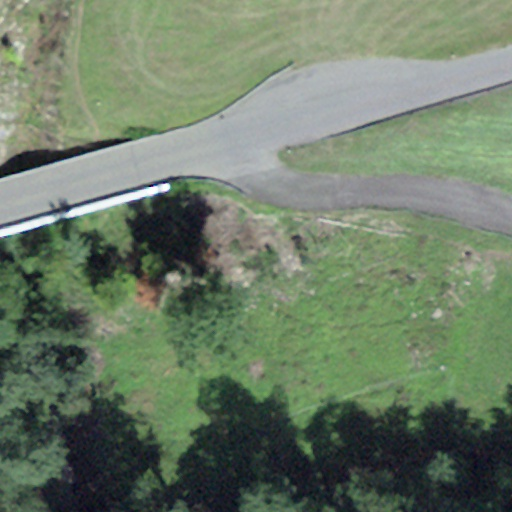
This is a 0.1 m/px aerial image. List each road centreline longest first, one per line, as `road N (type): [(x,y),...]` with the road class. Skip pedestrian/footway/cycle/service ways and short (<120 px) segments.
road 1 (unclassified): [(511,63),(0,208)]
road 2 (track): [(214,150),(282,184),(460,195),(511,215)]
